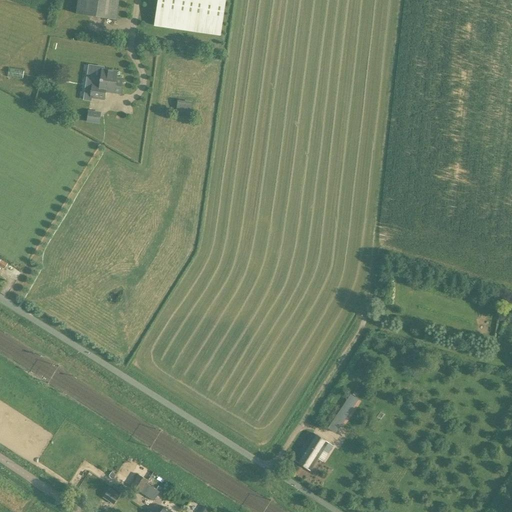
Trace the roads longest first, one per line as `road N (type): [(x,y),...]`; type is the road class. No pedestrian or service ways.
road 1 (track): [(271,470),(362,325),(400,0)]
road 2 (unclassified): [(271,470),(0,298)]
